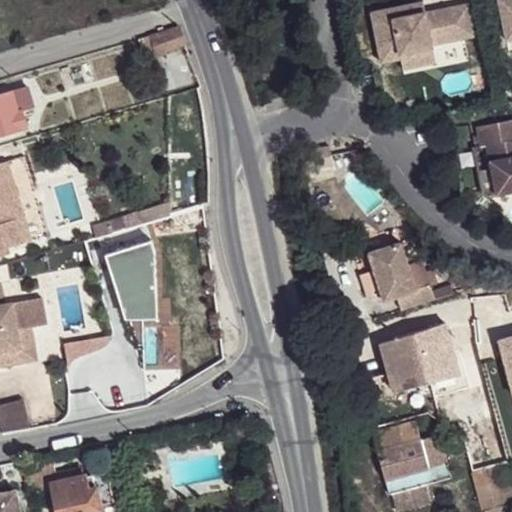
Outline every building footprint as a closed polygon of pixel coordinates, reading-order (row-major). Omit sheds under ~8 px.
[(416,0),(409,0),(368,9),(378,58),(397,54),(397,50),(429,44),(446,41),(439,5),(422,8),(418,9),(416,0)] [(465,0),(464,0),(439,5),(446,41),(473,35),(465,0)] [(511,0),(496,0),(500,19),(511,16),(511,0)] [(511,16),(500,19),(504,37),(511,35),(511,16)] [(181,43),(175,27),(145,37),(151,54),(181,43)] [(397,50),(397,54),(400,65),(432,59),(429,44),(397,50)] [(20,85),(5,89),(13,110),(16,110),(26,106),(20,85)] [(0,130),(20,125),(16,110),(13,110),(5,89),(0,90),(0,130)] [(511,116),(474,124),(478,143),(484,142),(494,193),(511,189),(511,116)] [(320,150),(321,158),(337,156),(335,147),(320,150)] [(362,151),(355,152),(360,167),(370,163),(362,151)] [(336,158),(319,164),(323,178),(341,173),(336,158)] [(0,164),(0,247),(12,244),(5,220),(15,218),(0,164)] [(98,221),(102,233),(131,225),(128,212),(98,221)] [(12,244),(22,241),(15,218),(5,220),(12,244)] [(81,226),(85,238),(102,233),(98,221),(81,226)] [(400,242),(369,251),(383,300),(397,296),(401,310),(435,299),(432,290),(430,283),(436,281),(433,268),(419,262),(408,265),(407,264),(401,246),(400,242)] [(409,243),(401,246),(407,264),(415,262),(409,243)] [(2,284),(0,284),(0,367),(7,366),(25,362),(20,329),(15,303),(5,304),(2,284)] [(432,290),(435,299),(453,293),(452,289),(449,284),(432,290)] [(444,323),(416,332),(426,364),(455,356),(444,323)] [(20,329),(25,362),(37,360),(30,327),(20,329)] [(416,332),(380,343),(390,374),(395,389),(396,393),(432,383),(426,364),(416,332)] [(365,395),(395,389),(390,374),(361,379),(365,395)] [(0,419),(3,432),(30,425),(23,400),(0,405),(0,419)] [(416,416),(421,434),(435,430),(429,412),(416,416)] [(421,439),(417,421),(374,432),(378,450),(421,439)] [(234,426),(235,440),(255,437),(253,423),(234,426)] [(498,471),(508,469),(498,430),(488,433),(498,471)] [(488,433),(465,439),(474,477),(483,511),(486,510),(486,511),(511,511),(510,504),(505,506),(498,471),(488,433)] [(452,477),(441,434),(421,439),(378,450),(389,493),(452,477)] [(268,442),(257,444),(269,511),(282,511),(281,505),(268,442)] [(86,469),(86,475),(95,473),(109,470),(107,464),(86,469)] [(98,488),(99,490),(111,488),(109,470),(95,473),(98,488)] [(95,473),(86,475),(89,489),(98,488),(95,473)] [(32,476),(37,497),(50,493),(46,475),(39,476),(39,475),(32,476)] [(53,482),(60,511),(102,511),(102,509),(99,490),(98,488),(89,489),(86,475),(53,482)] [(99,490),(102,509),(116,506),(111,488),(99,490)] [(0,511),(20,511),(16,490),(0,493),(0,511)]
